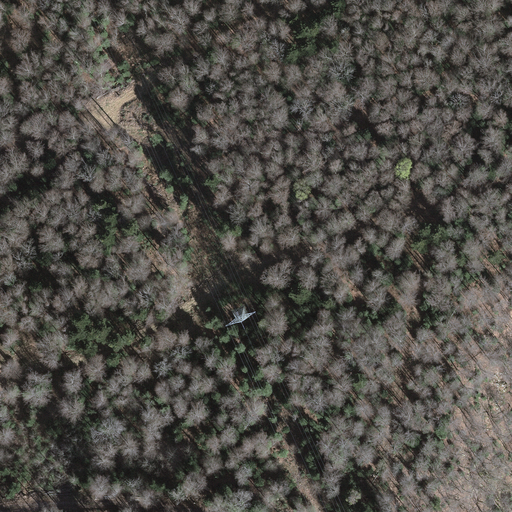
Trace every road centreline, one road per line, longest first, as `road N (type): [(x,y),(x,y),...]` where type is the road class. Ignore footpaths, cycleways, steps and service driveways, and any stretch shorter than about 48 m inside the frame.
road 1 (track): [(0,386),(138,336),(244,270),(511,175)]
road 2 (track): [(0,143),(103,115),(289,0)]
road 3 (track): [(0,506),(207,503),(238,511)]
